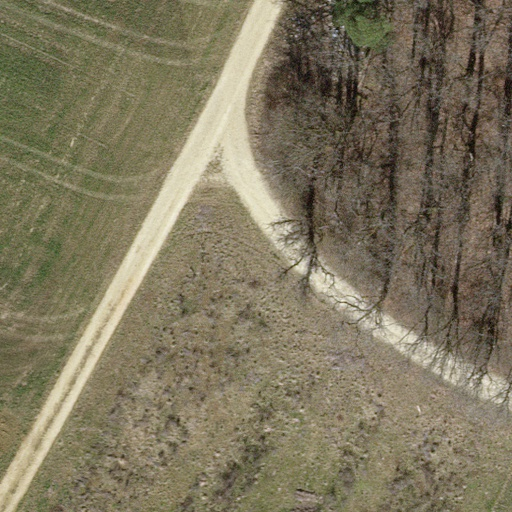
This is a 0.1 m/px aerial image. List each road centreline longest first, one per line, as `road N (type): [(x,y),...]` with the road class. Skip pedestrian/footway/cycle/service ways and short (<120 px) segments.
road 1 (track): [(272,0),(217,123),(0,511)]
road 2 (track): [(217,123),(312,256),(414,343),(511,393)]
